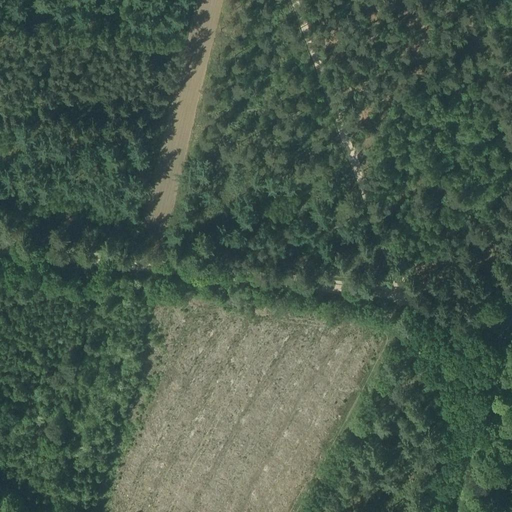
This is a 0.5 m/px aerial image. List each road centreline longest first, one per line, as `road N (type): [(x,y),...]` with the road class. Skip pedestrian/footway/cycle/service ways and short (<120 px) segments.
road 1 (track): [(0,250),(395,297)]
road 2 (track): [(377,222),(296,0)]
road 3 (tertiary): [(453,511),(509,333)]
